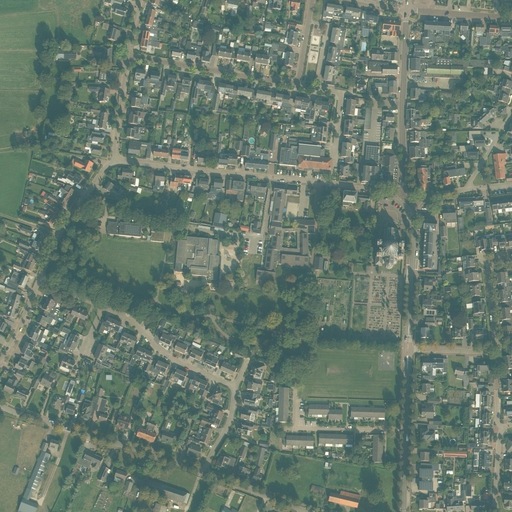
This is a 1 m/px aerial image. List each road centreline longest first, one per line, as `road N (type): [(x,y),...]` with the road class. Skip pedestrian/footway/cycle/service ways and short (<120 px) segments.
road 1 (residential): [(83,196),(152,222),(259,239),(271,177)]
road 2 (residential): [(204,475),(0,405)]
road 3 (residential): [(400,194),(405,10)]
road 4 (residential): [(297,85),(126,57)]
road 5 (residential): [(271,177),(116,161)]
road 6 (residential): [(102,308),(127,317),(164,355),(233,386)]
road 7 (residential): [(405,429),(293,428),(295,387)]
road 8 (residential): [(408,350),(411,203)]
road 9 (residential): [(400,194),(271,177)]
